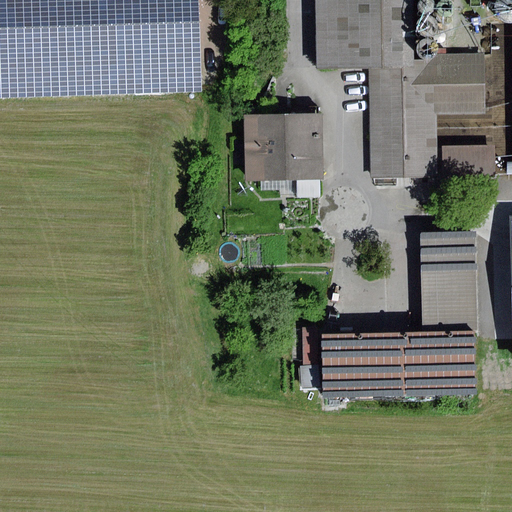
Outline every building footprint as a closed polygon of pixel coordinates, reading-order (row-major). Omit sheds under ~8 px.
[(199,0),(0,0),(0,98),(203,92),(199,0)] [(316,0),(317,70),(371,69),(373,177),(435,176),(434,114),(483,114),(482,54),(442,55),(442,60),(416,60),(415,0),(316,0)] [(423,11),(426,13),(429,14),(432,14),(435,13),(437,11),(438,9),(439,6),(439,3),(438,0),(437,0),(422,0),(422,3),(421,6),(422,8),(423,11)] [(501,16),(504,20),(508,23),(511,24),(511,0),(503,0),(502,2),(500,7),(500,11),(501,16)] [(442,15),(445,17),(448,18),(451,18),(453,17),(456,16),(457,13),(458,10),(458,8),(457,5),(455,3),(452,1),(450,1),(447,1),(444,2),(442,4),(441,7),(440,10),(441,13),(442,15)] [(420,31),(422,34),(426,36),(429,36),(433,36),(436,34),(438,31),(440,28),(440,24),(439,21),(437,18),(434,16),(431,15),(428,15),(424,16),(422,18),(419,21),(418,24),(418,28),(420,31)] [(421,54),(423,57),(426,58),(430,59),(434,58),(437,56),(439,54),(440,50),(440,47),(440,44),(438,41),(435,39),(432,38),(428,38),(425,39),(422,40),(420,43),(419,47),(419,51),(421,54)] [(323,115),(245,114),(245,178),(323,178),(323,115)] [(495,146),(444,147),(444,189),(487,189),(487,177),(495,177),(495,146)] [(424,234),(424,338),(476,337),(475,234),(424,234)] [(424,338),(323,338),(323,393),(475,392),(476,337),(424,338)]
